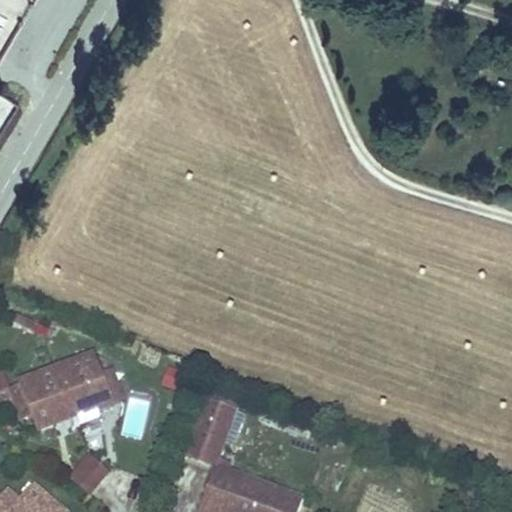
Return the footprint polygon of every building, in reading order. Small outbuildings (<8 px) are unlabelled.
[(94,357),(57,371),(76,419),(80,430),(101,422),(97,411),(113,405),(112,403),(101,375),(94,357)] [(57,371),(10,390),(15,402),(26,398),(33,416),(44,443),(64,436),(60,425),(76,419),(57,371)] [(112,371),(101,375),(112,403),(122,399),(112,371)] [(26,398),(15,402),(22,421),(33,416),(26,398)] [(216,468),(235,414),(205,404),(184,461),(215,472),(216,468)] [(91,457),(80,470),(99,485),(109,474),(91,457)] [(299,511),(304,499),(216,468),(215,472),(200,511),(299,511)] [(80,470),(70,479),(90,496),(99,485),(80,470)] [(63,511),(33,487),(23,497),(40,511),(63,511)] [(40,511),(23,497),(19,503),(6,493),(1,500),(0,499),(0,511),(40,511)]
